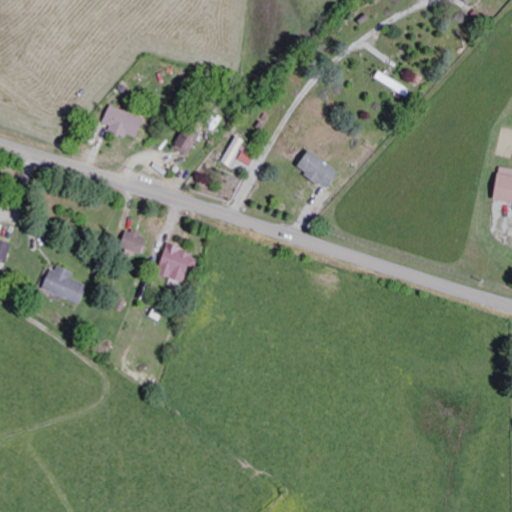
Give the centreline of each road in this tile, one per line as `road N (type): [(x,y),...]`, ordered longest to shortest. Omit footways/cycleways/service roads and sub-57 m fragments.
road 1 (tertiary): [(511,304),(0,143)]
road 2 (residential): [(19,149),(213,0)]
